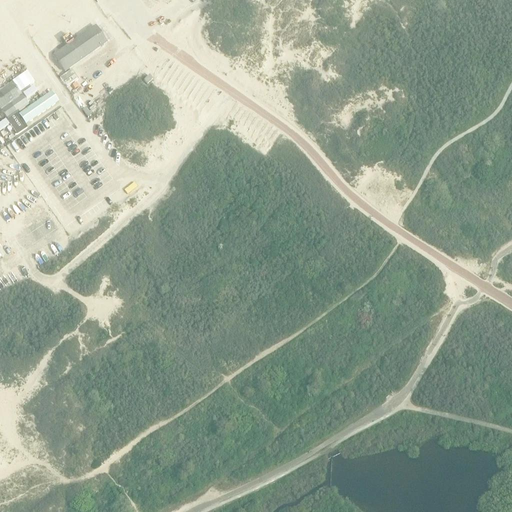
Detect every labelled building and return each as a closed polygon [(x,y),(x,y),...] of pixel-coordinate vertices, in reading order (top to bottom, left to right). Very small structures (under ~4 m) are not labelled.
[(65,72),(106,43),(95,27),(73,42),(72,41),(66,44),(68,46),(53,56),(65,72)] [(108,76),(116,87),(126,80),(118,68),(108,76)] [(78,80),(71,70),(60,78),(67,88),(78,80)] [(21,96),(33,88),(23,75),(0,91),(0,109),(7,120),(18,113),(17,113),(12,105),(10,104),(11,104),(21,96)] [(24,123),(57,100),(51,91),(18,114),(24,123)] [(21,96),(11,104),(12,105),(17,113),(28,106),(21,96)] [(7,120),(7,121),(16,135),(28,127),(24,123),(18,114),(18,113),(7,120)]
